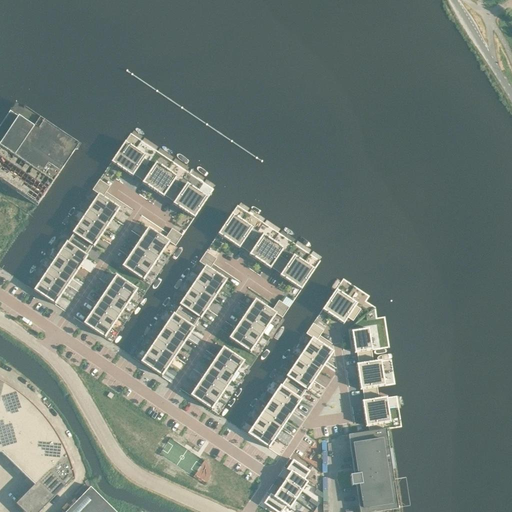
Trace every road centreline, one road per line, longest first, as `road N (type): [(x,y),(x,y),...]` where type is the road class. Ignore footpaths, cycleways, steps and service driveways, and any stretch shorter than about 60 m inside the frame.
road 1 (unclassified): [(220,511),(126,466),(43,348)]
road 2 (residential): [(142,205),(56,331)]
road 3 (residential): [(248,276),(164,403)]
road 4 (residential): [(164,403),(271,477)]
road 5 (residential): [(56,331),(164,403)]
road 6 (residential): [(342,372),(271,477)]
